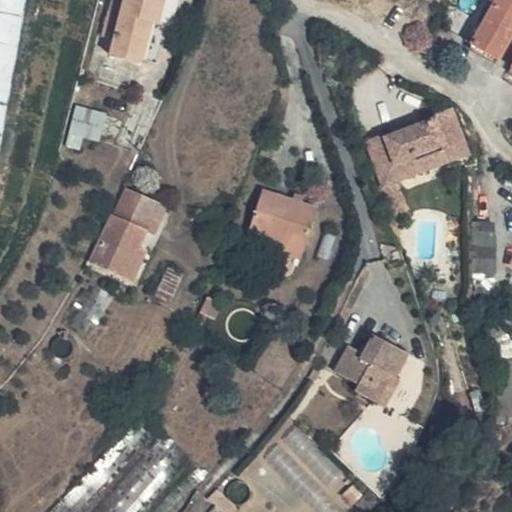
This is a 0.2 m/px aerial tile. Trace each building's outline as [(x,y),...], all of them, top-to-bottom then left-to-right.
[(160,30),(168,0),(130,0),(114,52),(141,60),(151,28),(160,30)] [(511,34),(511,0),(493,0),(481,22),(471,40),(498,57),(511,34)] [(485,0),(475,18),(481,22),(493,0),(485,0)] [(0,12),(0,168),(21,16),(0,12)] [(73,130),(102,138),(110,113),(80,104),(73,130)] [(418,156),(445,147),(449,161),(471,154),(455,109),(434,116),(436,123),(393,136),(392,132),(370,139),(387,183),(401,178),(423,171),(418,156)] [(418,156),(423,171),(449,161),(445,147),(418,156)] [(387,183),(382,185),(394,219),(413,212),(401,178),(387,183)] [(92,260),(123,279),(133,262),(143,244),(150,247),(169,211),(131,188),(92,260)] [(472,225),(476,271),(498,270),(494,223),(472,225)] [(257,255),(229,246),(216,287),(234,293),(271,305),(285,263),(269,259),(257,255)] [(260,246),(257,255),(269,259),(271,250),(260,246)] [(141,266),(133,262),(123,279),(131,283),(141,266)] [(66,322),(91,336),(115,292),(90,279),(66,322)] [(271,305),(234,293),(232,304),(268,315),(271,305)] [(390,376),(396,379),(411,356),(374,334),(365,353),(350,346),(335,375),(359,387),(356,393),(374,404),(390,376)] [(501,417),(511,416),(511,359),(500,360),(501,417)] [(402,382),(396,379),(390,376),(374,404),(385,410),(402,382)]
